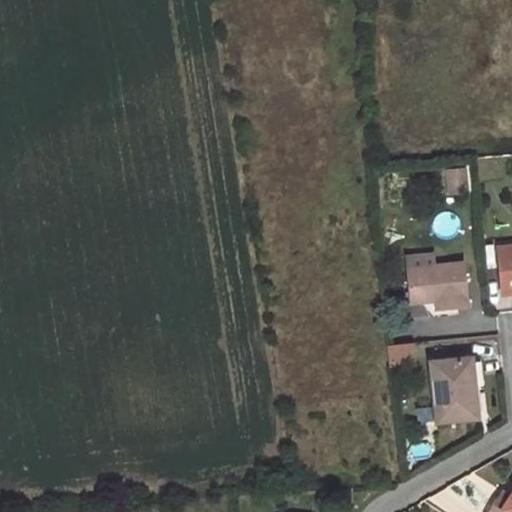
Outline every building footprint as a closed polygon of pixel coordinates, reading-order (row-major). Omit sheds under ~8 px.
[(511,245),(499,247),(503,293),(511,292),(511,245)] [(465,260),(407,265),(411,302),(435,300),(447,299),(448,307),(469,306),(465,260)] [(435,300),(436,308),(448,307),(447,299),(435,300)] [(481,356),(469,357),(472,389),(483,389),(481,356)] [(469,357),(430,361),(435,419),(475,415),(472,389),(469,357)] [(511,496),(502,490),(497,498),(507,504),(511,496)] [(511,511),(511,496),(507,504),(497,498),(488,511),(511,511)]
